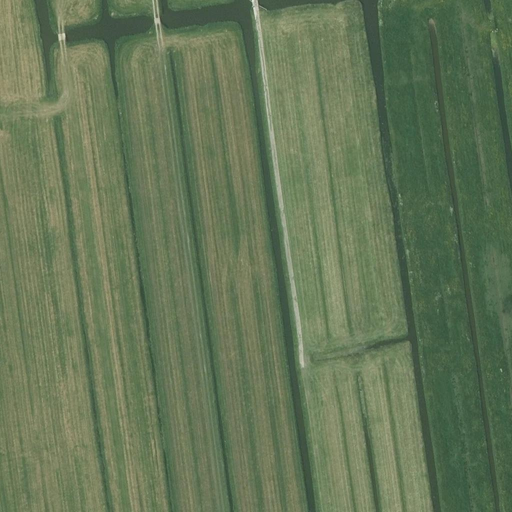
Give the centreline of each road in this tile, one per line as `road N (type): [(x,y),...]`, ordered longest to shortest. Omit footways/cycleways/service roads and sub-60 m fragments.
road 1 (track): [(321,511),(253,0)]
road 2 (track): [(219,511),(154,0)]
